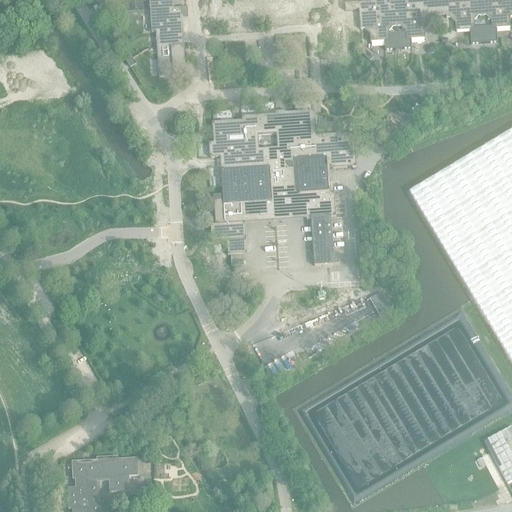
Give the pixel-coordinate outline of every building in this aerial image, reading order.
[(149,0),(152,33),(156,33),(159,78),(186,76),(184,47),(182,16),(188,16),(188,8),(175,9),(174,0),(149,0)] [(365,2),(345,4),(346,12),(359,11),(361,29),(365,29),(370,33),(371,42),(385,41),(385,50),(412,49),(411,39),(426,39),(425,30),(429,25),(434,25),(433,16),(446,16),(447,18),(450,18),(456,22),(456,31),(470,30),(471,45),(498,43),(497,29),(511,28),(511,18),(511,16),(511,0),(372,0),(372,2),(365,2)] [(96,6),(93,8),(100,18),(103,16),(96,6)] [(366,50),(362,54),(370,62),(374,58),(366,50)] [(130,55),(124,58),(131,68),(137,64),(130,55)] [(335,70),(328,70),(329,81),(336,80),(335,70)] [(216,225),(211,226),(212,243),(227,242),(228,256),(244,255),(243,241),(246,240),(245,219),(306,214),(306,219),(311,218),(315,267),(339,265),(338,255),(334,255),(331,217),(336,217),(335,200),(330,200),(328,169),(357,167),(354,133),(317,136),(315,111),(295,113),(296,118),(281,119),(281,114),(242,117),(243,121),(213,124),(215,143),(210,143),(211,158),(220,157),(223,194),(213,195),(216,225)] [(511,130),(410,192),(511,361),(511,130)] [(139,417),(139,409),(130,410),(130,418),(139,417)] [(502,433),(485,442),(507,485),(511,482),(511,452),(508,444),(511,441),(511,428),(502,433)] [(74,480),(75,489),(67,489),(68,510),(71,510),(71,511),(103,511),(103,503),(99,503),(98,483),(108,482),(109,493),(129,493),(128,477),(138,477),(137,459),(118,460),(118,458),(97,459),(97,462),(72,463),(73,480),(74,480)] [(481,469),(485,466),(481,458),(476,461),(481,469)]
